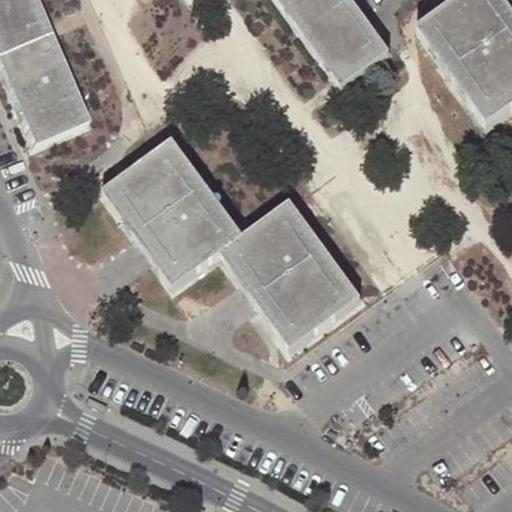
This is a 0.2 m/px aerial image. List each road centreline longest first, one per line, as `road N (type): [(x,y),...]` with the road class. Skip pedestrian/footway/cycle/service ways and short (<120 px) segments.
road 1 (unclassified): [(421,511),(94,346)]
road 2 (tertiary): [(41,406),(250,511)]
